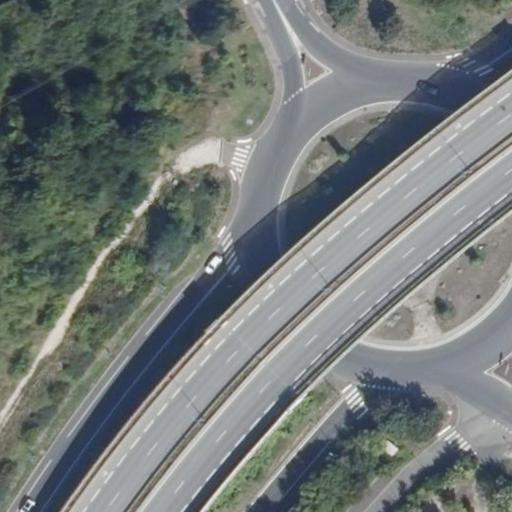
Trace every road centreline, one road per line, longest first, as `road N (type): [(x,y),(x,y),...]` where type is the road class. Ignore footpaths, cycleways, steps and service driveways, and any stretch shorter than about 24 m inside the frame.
road 1 (primary): [(511,111),(361,231),(242,341),(103,511)]
road 2 (primary): [(159,511),(276,372),(356,294),(511,167)]
road 3 (track): [(0,428),(72,307),(177,167),(212,150),(268,164)]
road 4 (primary): [(256,204),(234,244),(149,335),(63,449),(24,511)]
road 5 (secondary): [(256,204),(261,268),(293,324),(345,361),(404,372)]
road 6 (secondary): [(259,511),(339,416),(404,372)]
road 7 (residential): [(386,511),(420,471),(511,414)]
road 8 (secondary): [(403,79),(326,55),(276,0)]
road 9 (secondary): [(276,0),(293,66),(292,128)]
road 10 (secondary): [(403,79),(340,92),(292,128)]
